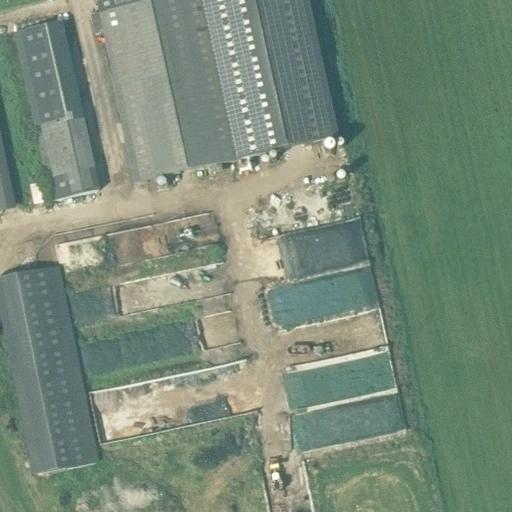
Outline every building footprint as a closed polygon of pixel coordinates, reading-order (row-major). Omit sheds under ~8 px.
[(113,0),(116,11),(98,15),(89,17),(94,37),(102,35),(135,184),(239,162),(334,141),(302,0),(113,0)] [(95,193),(63,22),(15,31),(47,201),(95,193)] [(0,145),(0,213),(13,211),(0,145)] [(54,271),(0,281),(0,307),(35,478),(94,466),(54,271)] [(92,393),(103,444),(160,431),(149,380),(92,393)]
